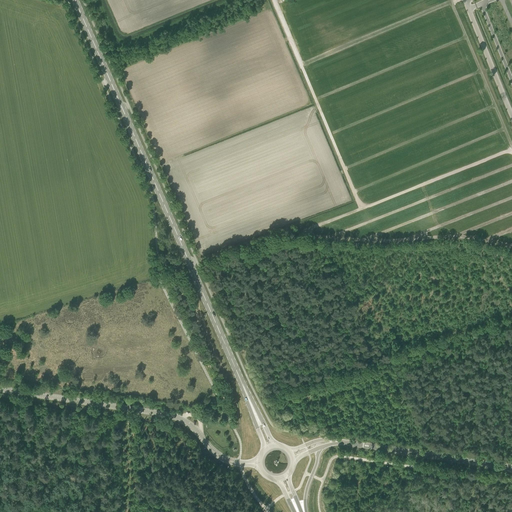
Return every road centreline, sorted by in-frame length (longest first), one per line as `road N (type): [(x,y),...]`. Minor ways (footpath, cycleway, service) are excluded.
road 1 (primary): [(257,419),(76,0)]
road 2 (track): [(422,184),(359,203),(272,0)]
road 3 (unclassified): [(259,464),(225,459),(171,415),(0,389)]
road 4 (track): [(292,396),(511,322)]
road 5 (tertiary): [(336,441),(511,468)]
road 6 (unclassified): [(511,114),(464,0)]
